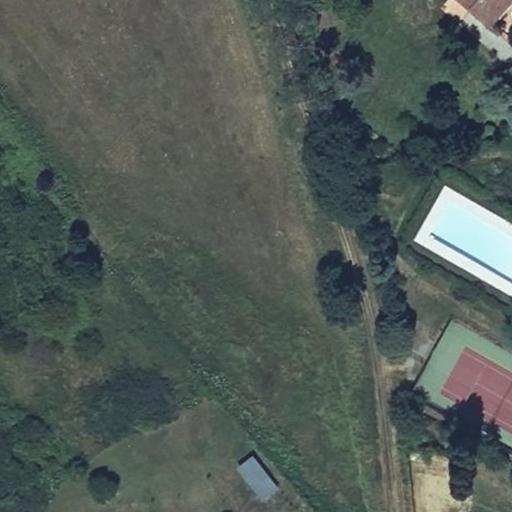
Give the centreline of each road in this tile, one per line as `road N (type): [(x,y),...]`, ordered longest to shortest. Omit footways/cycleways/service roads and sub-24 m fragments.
road 1 (residential): [(394,511),(382,386),(352,241)]
road 2 (track): [(352,241),(273,0)]
